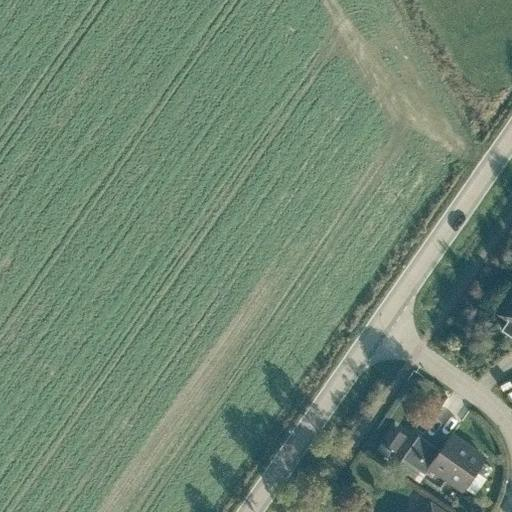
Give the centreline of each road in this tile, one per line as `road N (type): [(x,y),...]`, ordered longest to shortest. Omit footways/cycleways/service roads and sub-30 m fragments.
road 1 (tertiary): [(511,138),(377,325)]
road 2 (tertiary): [(377,325),(252,511)]
road 3 (residential): [(377,325),(511,429)]
